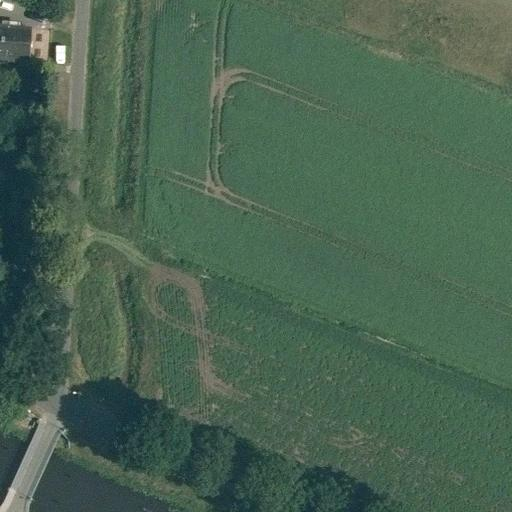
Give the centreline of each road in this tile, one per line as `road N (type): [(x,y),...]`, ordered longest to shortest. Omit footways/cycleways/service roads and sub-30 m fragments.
road 1 (residential): [(59,404),(90,0)]
road 2 (residential): [(59,404),(294,511)]
